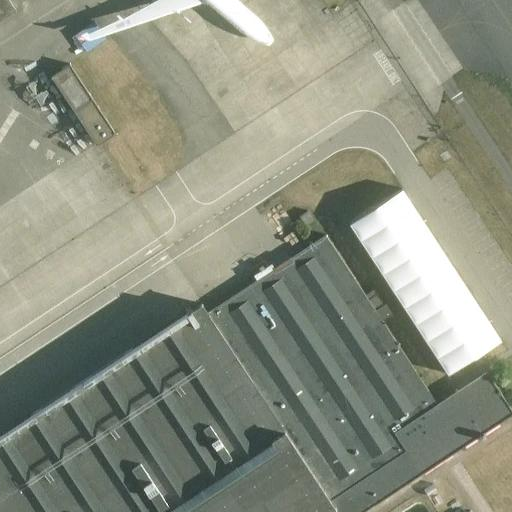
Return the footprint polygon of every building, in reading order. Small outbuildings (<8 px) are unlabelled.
[(0,0),(0,20),(16,10),(9,0),(0,0)] [(70,63),(58,71),(51,76),(96,144),(103,140),(115,132),(70,63)] [(219,83),(261,146),(270,139),(263,130),(272,124),(247,87),(244,89),(234,73),(219,83)] [(299,216),(305,225),(314,219),(308,210),(299,216)] [(365,295),(337,251),(326,234),(306,247),(207,312),(335,509),(337,511),(360,511),(511,412),(511,411),(486,373),(437,405),(381,320),(395,311),(388,301),(383,304),(373,289),(365,295)] [(376,278),(400,316),(433,294),(409,256),(376,278)] [(330,511),(335,509),(207,312),(202,304),(0,436),(0,511),(330,511)]
